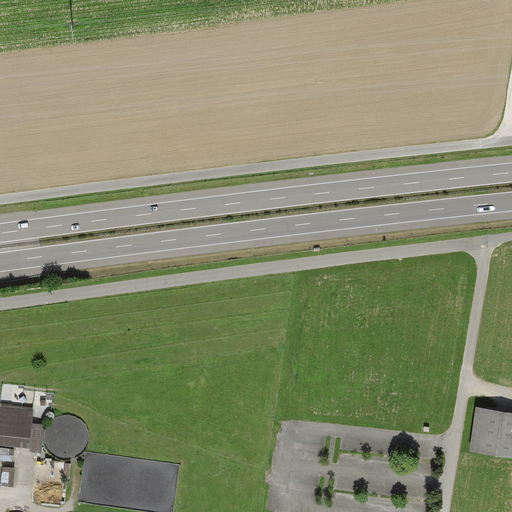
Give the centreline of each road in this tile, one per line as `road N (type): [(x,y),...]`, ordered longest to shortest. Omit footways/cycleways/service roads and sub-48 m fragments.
road 1 (unclassified): [(0,302),(511,238)]
road 2 (motorway): [(0,262),(511,201)]
road 3 (motorway): [(511,172),(0,233)]
road 4 (unclassified): [(0,198),(511,139)]
